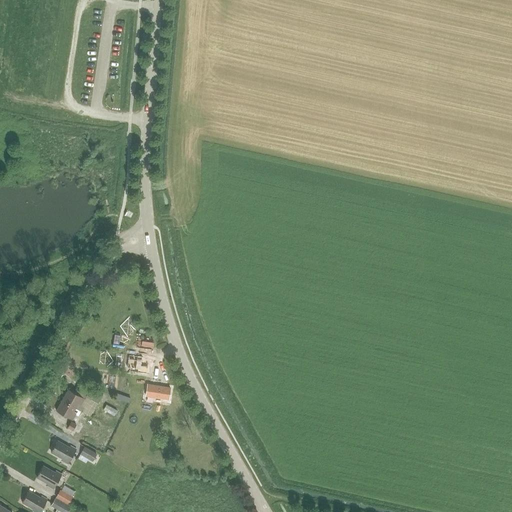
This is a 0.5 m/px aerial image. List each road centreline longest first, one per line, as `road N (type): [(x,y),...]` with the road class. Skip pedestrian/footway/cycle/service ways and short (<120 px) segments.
road 1 (secondary): [(263,511),(177,349),(149,238)]
road 2 (unclassified): [(0,442),(102,261),(149,238)]
road 3 (secondary): [(149,238),(144,155),(158,0)]
